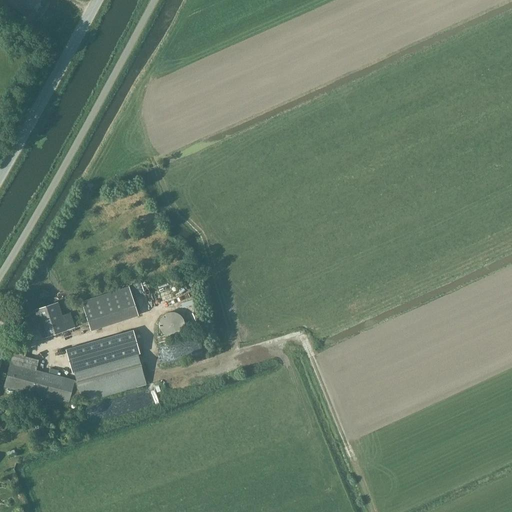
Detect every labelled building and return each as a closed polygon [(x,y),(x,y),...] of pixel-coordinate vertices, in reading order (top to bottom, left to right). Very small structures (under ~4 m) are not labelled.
[(129,287),(108,294),(81,303),(86,318),(90,331),(138,316),(129,287)] [(57,302),(34,310),(44,338),(67,331),(66,330),(75,328),(70,313),(61,315),(57,302)] [(171,312),(168,313),(166,313),(164,314),(162,316),(161,318),(160,320),(159,322),(159,324),(159,326),(159,329),(160,331),(161,333),(163,334),(165,336),(167,337),(169,337),(171,337),(174,337),(176,337),(178,336),(180,334),(181,333),(182,331),(183,329),(184,327),(184,324),(184,322),(183,320),(182,318),(181,316),(179,315),(177,314),(175,313),(173,312),(171,312)] [(133,329),(65,348),(72,372),(140,352),(133,329)] [(13,351),(5,349),(3,355),(11,357),(4,387),(68,404),(82,400),(83,403),(146,385),(137,355),(136,356),(136,355),(74,372),(77,381),(36,370),(38,360),(25,357),(26,351),(14,347),(13,351)] [(128,409),(141,406),(139,399),(126,402),(128,409)] [(88,423),(101,420),(98,406),(85,409),(88,423)]
